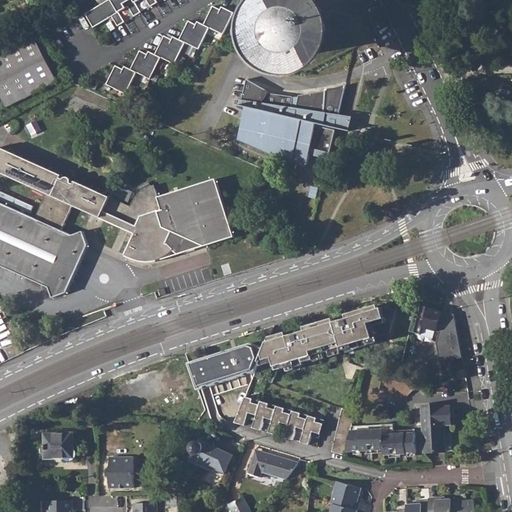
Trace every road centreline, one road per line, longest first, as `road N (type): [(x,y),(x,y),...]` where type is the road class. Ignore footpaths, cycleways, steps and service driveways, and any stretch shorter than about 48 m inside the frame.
road 1 (secondary): [(0,418),(162,347),(371,279),(444,265)]
road 2 (secondary): [(431,215),(366,246),(96,337),(0,381)]
road 3 (tertiary): [(392,0),(447,113),(469,189)]
road 4 (tertiary): [(477,274),(509,474)]
road 5 (residential): [(210,0),(88,67),(68,30)]
road 6 (residential): [(231,429),(383,475)]
road 7 (residential): [(383,475),(509,474)]
